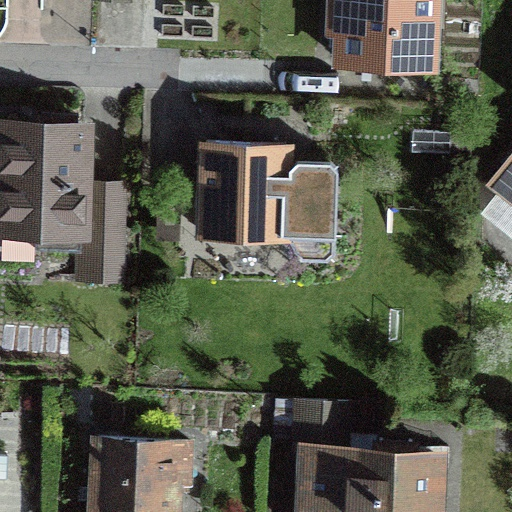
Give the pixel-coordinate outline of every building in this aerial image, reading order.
[(388,62),(428,64),(431,0),(344,0),(344,4),(331,3),(329,46),(342,46),(342,60),(388,62)] [(55,125),(4,124),(0,224),(35,225),(35,244),(80,246),(80,276),(119,277),(121,182),(82,181),(90,163),(83,150),(84,126),(55,125)] [(326,257),(334,250),(335,214),(329,208),(335,202),(336,166),(329,159),(297,158),(290,165),(290,173),(285,173),(286,141),(206,139),(204,186),(203,232),(283,234),(283,229),(288,229),(301,256),(326,257)] [(511,156),(494,179),(511,193),(511,156)] [(297,425),(304,446),(300,511),(436,511),(440,453),(346,448),(349,399),(299,396),(297,425)] [(190,487),(193,440),(91,435),(86,511),(181,511),(183,487),(190,487)]
